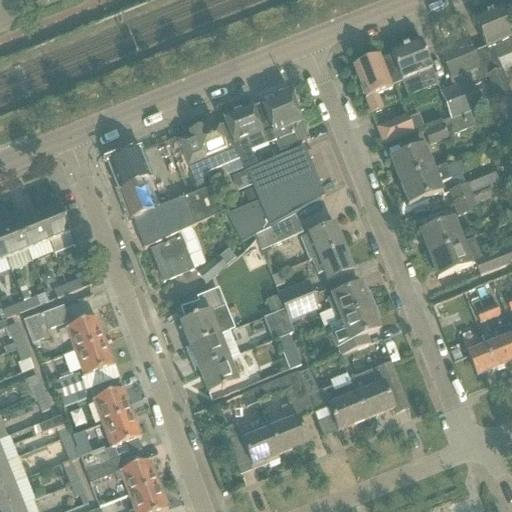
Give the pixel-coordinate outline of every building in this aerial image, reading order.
[(511,28),(510,26),(503,9),(474,20),(485,50),(476,53),(483,72),(485,78),(487,77),(497,104),(498,104),(505,122),(511,119),(511,96),(506,81),(499,63),(511,58),(511,28)] [(390,54),(392,59),(402,83),(408,98),(437,86),(419,43),(390,54)] [(479,70),(477,65),(468,44),(441,55),(452,81),(479,70)] [(402,83),(392,59),(380,63),(378,59),(353,69),(371,115),(382,111),(377,97),(391,91),(390,88),(402,83)] [(465,117),(454,90),(441,95),(452,122),(465,117)] [(260,107),(270,131),(279,153),(296,146),(297,147),(308,142),(301,124),(302,123),(290,94),(289,94),(277,98),(278,100),(260,107)] [(238,162),(241,169),(255,163),(251,154),(267,147),(262,135),(270,131),(260,107),(252,111),(251,109),(223,121),(225,126),(239,162),(238,162)] [(424,131),(418,116),(408,120),(413,134),(414,135),(424,131)] [(443,128),(425,135),(429,147),(447,140),(447,139),(470,130),(465,117),(452,122),(453,125),(443,128)] [(407,118),(377,130),(383,146),(413,134),(408,120),(407,118)] [(177,142),(198,194),(212,189),(206,175),(238,162),(239,162),(225,126),(217,130),(215,124),(189,134),(190,137),(177,142)] [(390,162),(399,185),(433,172),(424,149),(390,162)] [(257,204),(225,217),(245,243),(324,200),(303,150),(245,174),(257,204)] [(133,220),(135,224),(134,224),(144,251),(152,248),(192,230),(222,216),(212,189),(198,194),(154,211),(141,182),(148,179),(138,154),(109,166),(131,221),(133,220)] [(442,194),(439,186),(450,181),(445,167),(433,172),(399,185),(408,207),(442,194)] [(495,175),(466,187),(449,194),(454,206),(489,190),(490,192),(500,187),(495,175)] [(494,202),(490,192),(489,190),(454,206),(459,217),(494,202)] [(49,212),(40,216),(50,242),(70,235),(56,202),(47,206),(49,212)] [(50,242),(40,216),(25,222),(23,216),(14,220),(27,252),(50,242)] [(419,236),(428,258),(462,245),(452,218),(435,225),(437,229),(419,236)] [(255,239),(261,253),(300,237),(292,219),(274,229),(255,239)] [(27,252),(14,220),(5,223),(7,229),(0,231),(0,245),(6,260),(27,252)] [(309,264),(311,263),(344,250),(334,227),(299,241),(309,264)] [(154,252),(152,253),(164,284),(189,273),(194,271),(194,270),(206,265),(201,254),(192,230),(152,248),(154,252)] [(473,241),(462,245),(428,258),(437,281),(466,269),(471,267),(475,266),(480,278),(511,265),(511,246),(480,259),(473,241)] [(353,273),(344,250),(311,263),(317,277),(323,275),(327,283),(353,273)] [(227,253),(219,260),(226,269),(235,262),(227,253)] [(256,254),(242,261),(250,278),(264,271),(256,254)] [(218,258),(197,275),(205,286),(226,269),(219,260),(218,258)] [(78,283),(68,287),(71,295),(91,287),(86,274),(76,277),(78,283)] [(275,292),(285,288),(281,277),(270,281),(275,292)] [(36,299),(30,302),(22,282),(16,284),(21,298),(24,304),(27,312),(39,307),(36,299)] [(277,295),(278,297),(283,309),(315,296),(309,283),(277,295)] [(71,295),(68,287),(55,292),(58,300),(71,295)] [(338,296),(326,301),(335,324),(373,308),(368,295),(363,297),(359,288),(338,296)] [(188,323),(180,326),(189,350),(229,334),(232,333),(216,293),(196,300),(198,304),(183,310),(188,323)] [(321,312),(315,296),(283,309),(284,312),(285,312),(291,327),(300,323),(299,321),(321,312)] [(278,297),(266,302),(271,317),(284,312),(283,309),(278,297)] [(24,304),(2,314),(5,322),(27,312),(24,304)] [(496,306),(485,310),(490,322),(500,317),(496,306)] [(64,308),(23,323),(34,353),(40,350),(38,344),(49,340),(46,333),(70,325),(64,308)] [(335,324),(328,326),(341,358),(351,354),(370,347),(366,338),(377,333),(373,323),(379,321),(373,308),(335,324)] [(480,326),(490,322),(485,310),(475,314),(480,326)] [(284,312),(263,321),(266,329),(288,321),(284,312)] [(95,319),(66,330),(71,344),(75,355),(105,343),(95,319)] [(15,346),(4,350),(6,356),(17,352),(25,348),(17,327),(4,332),(8,341),(12,340),(15,346)] [(511,363),(511,335),(509,328),(494,334),(498,344),(507,366),(511,363)] [(237,357),(229,334),(189,350),(186,351),(189,361),(193,360),(198,373),(237,357)] [(294,351),(289,337),(278,342),(283,356),(289,372),(301,368),(294,351)] [(474,339),(463,343),(468,356),(467,356),(476,378),(491,372),(482,350),(479,351),(474,339)] [(105,343),(75,355),(84,379),(113,367),(105,343)] [(498,344),(482,350),(491,372),(507,366),(498,344)] [(25,348),(17,352),(21,364),(30,360),(25,348)] [(319,366),(315,354),(304,358),(308,370),(319,366)] [(247,381),(237,357),(198,373),(207,397),(220,392),(221,393),(224,392),(224,390),(247,381)] [(368,392),(355,397),(365,422),(393,411),(388,400),(402,394),(390,366),(362,377),(368,392)] [(297,374),(296,375),(305,398),(318,392),(309,371),(298,376),(297,374)] [(78,375),(52,385),(59,403),(84,393),(80,380),(78,375)] [(305,398),(296,375),(253,392),(258,406),(291,392),(294,402),(305,398)] [(46,400),(41,387),(37,377),(23,383),(32,405),(37,403),(46,400)] [(365,422),(355,397),(354,398),(350,387),(333,394),(331,390),(321,394),(327,409),(337,434),(365,422)] [(92,402),(101,426),(131,414),(122,391),(92,402)] [(50,412),(46,400),(37,403),(41,415),(50,412)] [(287,425),(270,432),(279,457),(307,446),(290,405),(280,409),(287,425)] [(141,439),(131,414),(101,426),(111,450),(141,439)] [(70,439),(65,427),(62,418),(38,427),(42,436),(57,430),(62,442),(70,439)] [(235,428),(222,433),(231,457),(244,452),(251,469),(266,462),(268,466),(279,462),(277,458),(279,457),(270,432),(268,433),(266,426),(249,432),(252,440),(242,444),(235,428)] [(70,439),(62,442),(66,455),(75,451),(70,439)] [(80,459),(85,473),(109,464),(104,450),(80,459)] [(119,460),(109,464),(85,473),(92,491),(97,489),(95,484),(114,477),(116,483),(122,481),(128,498),(158,486),(149,462),(123,472),(119,460)] [(0,490),(12,486),(4,465),(0,466),(0,490)] [(75,472),(66,475),(70,487),(80,484),(75,472)] [(80,484),(70,487),(75,500),(78,498),(85,496),(80,484)] [(0,511),(8,511),(21,507),(12,486),(0,490),(0,511)] [(163,511),(168,510),(158,486),(128,498),(133,511),(163,511)] [(120,488),(101,492),(103,504),(122,500),(120,488)]
